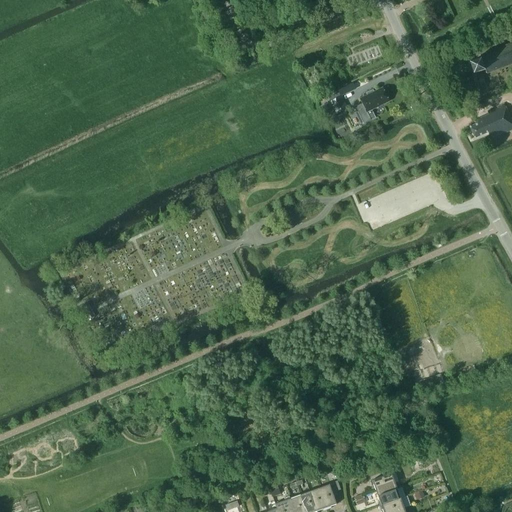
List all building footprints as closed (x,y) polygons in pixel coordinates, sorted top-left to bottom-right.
[(470,64),(472,69),(474,74),(485,71),(486,74),(511,64),(511,45),(510,45),(480,57),(481,60),(470,64)] [(383,89),(374,93),(372,90),(366,93),(367,96),(361,99),(363,103),(356,107),(364,124),(376,118),(372,110),(390,102),(383,89)] [(329,98),(331,102),(341,96),(340,93),(329,98)] [(331,102),(336,113),(347,108),(341,96),(331,102)] [(321,106),(327,117),(336,113),(331,102),(321,106)] [(498,136),(511,129),(511,123),(504,105),(488,111),(488,114),(475,121),(476,125),(470,127),(474,138),(490,132),(491,135),(497,133),(498,136)] [(93,312),(91,307),(90,308),(90,307),(87,303),(81,306),(89,320),(95,317),(93,313),(93,312)] [(373,485),(374,485),(376,490),(386,486),(388,492),(398,488),(393,473),(372,480),(373,481),(371,481),(373,485)] [(329,485),(320,488),(327,510),(331,508),(331,506),(336,504),(332,492),(340,490),(337,482),(329,485)] [(388,492),(386,486),(376,490),(380,502),(379,502),(380,506),(401,499),(398,488),(388,492)] [(320,488),(310,491),(317,511),(323,509),(324,511),(327,510),(320,488)] [(310,491),(300,495),(306,511),(315,511),(317,511),(310,491)] [(414,494),(417,500),(425,497),(422,491),(414,494)] [(306,511),(300,495),(291,498),(294,508),(289,510),(289,511),(306,511)] [(289,511),(289,510),(294,508),(291,498),(275,503),(277,508),(278,511),(289,511)] [(394,511),(405,508),(401,499),(380,506),(381,510),(383,509),(384,511),(394,511)] [(239,506),(238,501),(226,505),(228,511),(239,506)]
